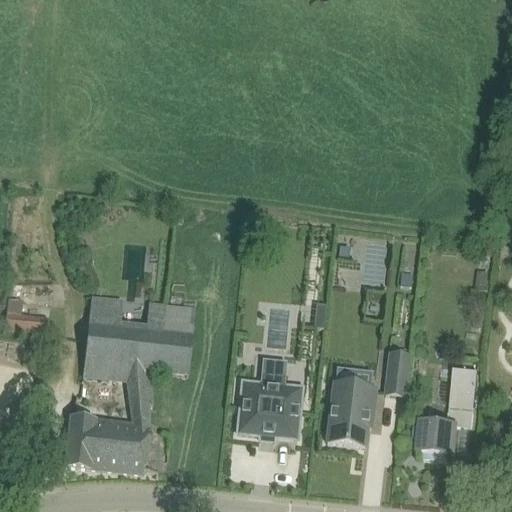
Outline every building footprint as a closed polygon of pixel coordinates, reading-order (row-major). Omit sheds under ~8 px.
[(495,244),(482,243),(480,257),(493,259),(495,244)] [(341,249),(340,260),(350,261),(350,250),(341,249)] [(489,276),(478,274),(475,292),(489,294),(490,289),(487,289),(489,276)] [(401,289),(412,290),(413,278),(402,277),(401,289)] [(194,311),(149,306),(146,334),(120,331),(123,304),(91,300),(81,383),(125,387),(127,397),(153,396),(152,376),(185,380),(194,311)] [(316,307),(313,332),(323,333),(325,309),(316,307)] [(48,322),(7,318),(5,334),(47,338),(48,322)] [(472,321),(475,331),(483,329),(480,318),(472,321)] [(391,358),(386,399),(404,401),(408,360),(391,358)] [(338,384),(369,385),(369,372),(339,371),(338,384)] [(478,376),(469,375),(459,384),(457,401),(475,403),(478,376)] [(238,438),(262,440),(262,436),(274,437),(274,441),(298,443),(303,392),(283,390),(284,382),(260,380),(260,388),(243,386),(238,438)] [(365,451),(367,431),(369,419),(372,419),(376,393),(334,388),(327,447),(365,451)] [(415,429),(413,446),(420,447),(419,458),(425,458),(424,463),(448,466),(449,461),(455,461),(458,431),(472,432),(474,415),(451,413),(449,427),(420,426),(420,429),(415,429)] [(144,479),(148,430),(131,429),(71,424),(65,471),(144,479)]
